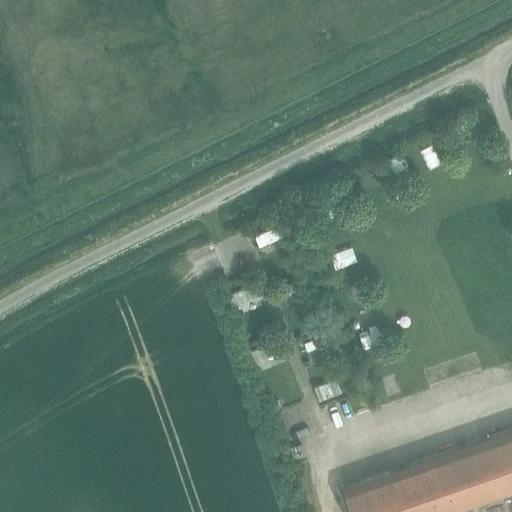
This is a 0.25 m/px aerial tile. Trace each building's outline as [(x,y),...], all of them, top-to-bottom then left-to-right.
[(454,113),(434,119),(440,140),(460,134),(454,113)] [(383,152),(372,157),(378,171),(389,166),(383,152)] [(271,213),(279,232),(300,223),(292,204),(271,213)] [(296,267),(303,285),(318,279),(310,261),(296,267)] [(275,263),(259,265),(262,288),(278,286),(275,263)] [(294,320),(279,322),(281,344),(297,341),(294,320)] [(338,364),(341,350),(327,347),(323,361),(338,364)] [(313,386),(318,400),(339,392),(334,378),(313,386)] [(349,511),(452,511),(511,492),(511,427),(340,486),(349,511)] [(395,430),(369,437),(372,447),(398,441),(395,430)]
